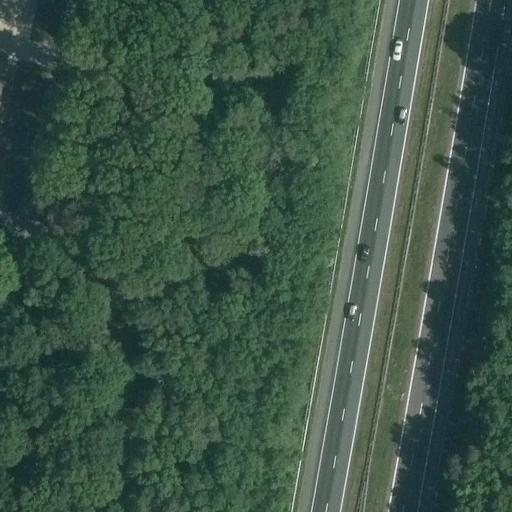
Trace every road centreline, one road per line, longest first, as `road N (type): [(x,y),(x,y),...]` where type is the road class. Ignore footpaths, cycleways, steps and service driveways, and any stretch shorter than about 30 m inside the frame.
road 1 (motorway): [(403,511),(493,0)]
road 2 (motorway): [(414,0),(325,511)]
road 3 (unclassified): [(0,345),(77,0)]
